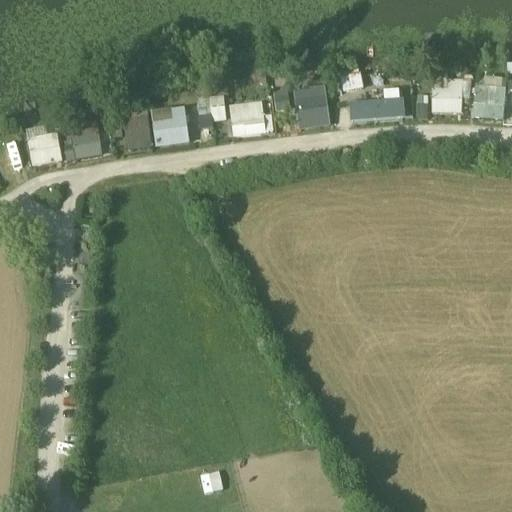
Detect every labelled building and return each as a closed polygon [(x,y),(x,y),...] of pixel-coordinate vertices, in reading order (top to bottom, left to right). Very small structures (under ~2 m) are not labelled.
[(361,75),(340,77),(342,93),(362,91),(361,75)] [(501,89),(501,79),(483,79),(482,88),(501,89)] [(447,81),(447,91),(430,91),(430,116),(462,116),(462,81),(447,81)] [(469,119),(501,124),(506,92),(474,87),(469,119)] [(292,90),(294,132),(327,130),(325,89),(292,90)] [(400,91),(382,92),(383,104),(346,105),(347,124),(401,122),(400,91)] [(346,94),(346,104),(381,103),(380,93),(346,94)] [(262,116),(262,105),(229,106),(230,137),(271,136),(271,116),(262,116)] [(186,148),(184,110),(150,112),(151,149),(186,148)] [(199,128),(225,124),(223,110),(197,114),(199,128)] [(150,151),(149,120),(123,121),(125,152),(150,151)] [(63,162),(99,160),(98,129),(61,131),(63,162)] [(26,141),(31,170),(61,165),(56,136),(26,141)]
